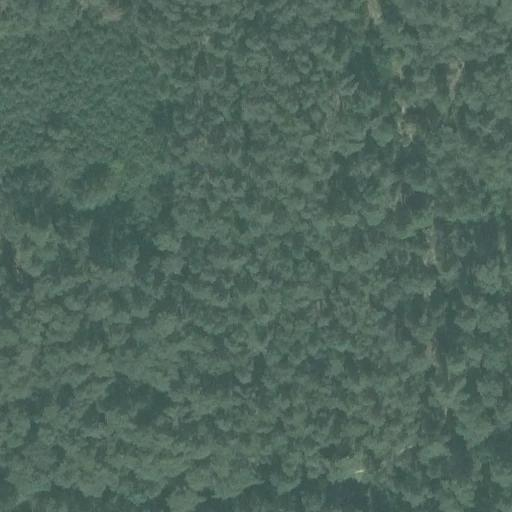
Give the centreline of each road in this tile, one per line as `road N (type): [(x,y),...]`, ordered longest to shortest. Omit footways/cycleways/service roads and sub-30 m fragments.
road 1 (track): [(361,464),(269,487),(186,492),(0,464)]
road 2 (track): [(511,438),(361,464)]
